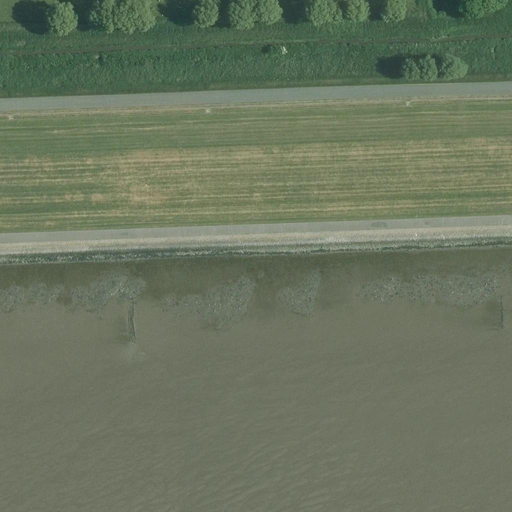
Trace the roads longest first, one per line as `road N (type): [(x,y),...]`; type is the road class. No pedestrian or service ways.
road 1 (residential): [(511,89),(0,109)]
road 2 (track): [(511,220),(0,239)]
